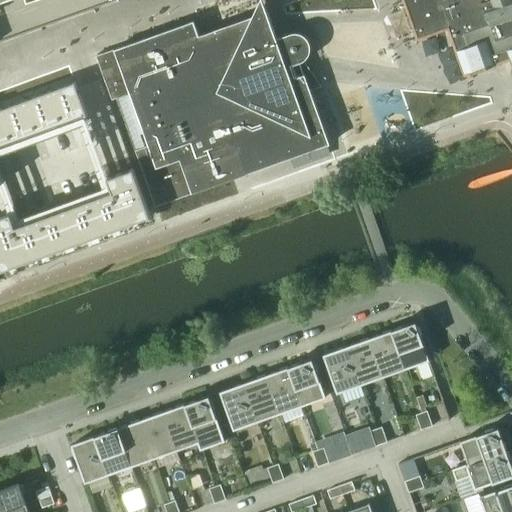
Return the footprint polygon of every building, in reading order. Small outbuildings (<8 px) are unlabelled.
[(0,0),(0,41),(115,0),(0,0)] [(277,38),(262,0),(260,0),(252,17),(200,36),(194,20),(97,55),(112,99),(130,93),(157,168),(144,172),(156,206),(330,144),(305,74),(297,77),(293,65),(301,62),(303,62),(305,61),(306,59),(308,58),(309,56),(310,54),(311,52),(311,50),(311,47),(311,45),(311,43),(310,41),(309,39),(307,37),(306,36),(304,35),(302,34),(300,33),(298,32),(296,32),(293,33),(291,33),(277,38)] [(511,0),(402,0),(404,2),(405,2),(406,5),(410,17),(409,18),(410,21),(411,20),(417,36),(416,36),(417,40),(421,39),(421,38),(446,29),(447,30),(448,30),(448,31),(449,30),(456,50),(455,50),(464,76),(467,75),(467,74),(494,65),(494,66),(497,65),(497,64),(508,59),(509,61),(510,60),(510,61),(511,61),(511,63),(511,0)] [(75,82),(0,109),(0,263),(2,270),(151,216),(148,208),(134,168),(107,178),(112,191),(16,227),(0,182),(0,147),(88,116),(75,82)] [(416,322),(393,330),(406,368),(430,360),(416,322)] [(393,330),(370,338),(384,376),(406,368),(393,330)] [(370,338),(347,347),(360,385),(383,376),(370,338)] [(347,347),(324,355),(338,393),(360,385),(347,347)] [(313,359),(289,367),(303,405),(326,397),(313,359)] [(289,367),(267,375),(280,413),(303,405),(289,367)] [(267,375),(244,383),(257,421),(280,413),(267,375)] [(395,416),(381,380),(370,385),(384,420),(395,416)] [(244,383),(221,392),(234,430),(257,421),(244,383)] [(209,396),(185,404),(199,442),(201,449),(225,440),(209,396)] [(185,404),(162,412),(176,450),(199,442),(185,404)] [(430,418),(427,410),(416,414),(419,422),(430,418)] [(162,412),(140,420),(153,458),(176,450),(162,412)] [(433,426),(430,418),(419,422),(421,430),(433,426)] [(140,420),(117,428),(131,466),(153,458),(140,420)] [(385,434),(382,427),(371,431),(374,438),(385,434)] [(117,428),(95,436),(108,474),(131,466),(117,428)] [(507,450),(499,428),(461,441),(469,464),(507,450)] [(388,441),(385,434),(374,438),(376,446),(388,441)] [(95,436),(72,444),(86,483),(108,474),(95,436)] [(327,455),(324,447),(313,451),(315,459),(327,455)] [(511,475),(511,464),(507,450),(469,464),(452,470),(457,481),(471,476),(475,489),(511,475)] [(330,462),(327,455),(315,459),(318,467),(330,462)] [(282,471),(279,463),(268,467),(270,475),(282,471)] [(284,478),(282,471),(270,475),(273,482),(284,478)] [(420,476),(413,478),(417,490),(424,487),(420,476)] [(413,478),(405,481),(409,492),(417,490),(413,478)] [(328,490),(330,498),(355,489),(352,481),(328,490)] [(0,511),(26,502),(22,492),(26,491),(23,484),(20,485),(19,484),(0,490),(0,511)] [(224,492),(221,484),(209,488),(212,496),(224,492)] [(509,511),(511,511),(511,485),(480,496),(485,511),(509,511)] [(37,490),(43,507),(55,503),(49,486),(37,490)] [(226,499),(224,492),(212,496),(215,503),(226,499)] [(289,504),(292,511),(317,503),(314,495),(289,504)] [(178,508),(176,500),(164,504),(167,511),(178,508)] [(0,511),(29,511),(26,502),(0,511)]
